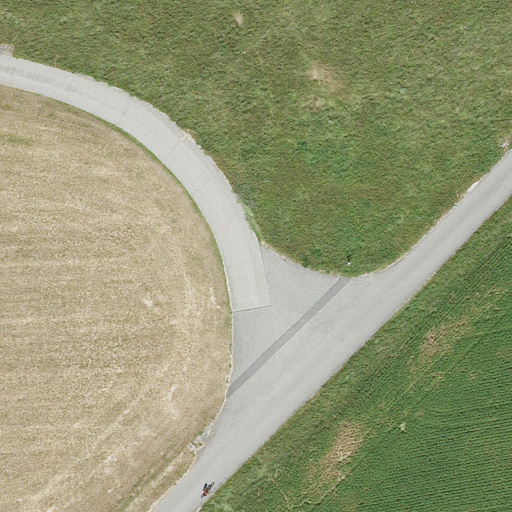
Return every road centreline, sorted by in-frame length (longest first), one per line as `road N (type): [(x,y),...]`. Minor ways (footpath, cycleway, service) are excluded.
road 1 (unclassified): [(0,72),(158,130),(233,216),(315,368)]
road 2 (unclassified): [(315,368),(511,174)]
road 3 (unclassified): [(315,368),(175,511)]
